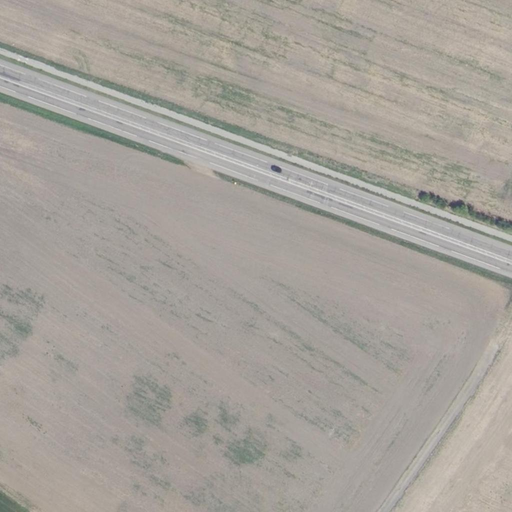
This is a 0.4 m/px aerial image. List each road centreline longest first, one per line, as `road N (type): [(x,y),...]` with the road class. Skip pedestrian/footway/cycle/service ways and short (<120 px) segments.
road 1 (primary): [(0,70),(511,258)]
road 2 (track): [(511,308),(379,511)]
